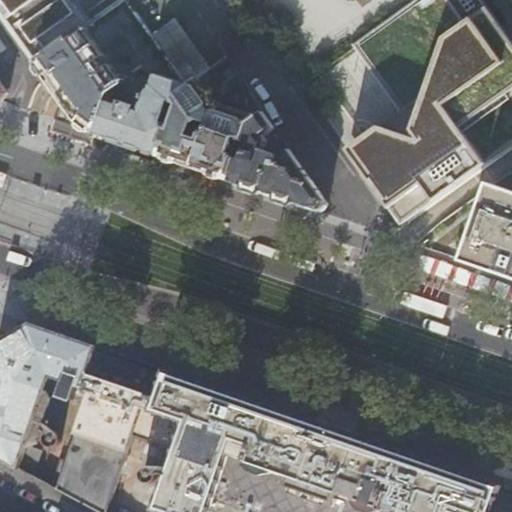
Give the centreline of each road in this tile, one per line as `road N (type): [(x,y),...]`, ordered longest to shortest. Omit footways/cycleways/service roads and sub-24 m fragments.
road 1 (primary): [(511,343),(206,238),(140,204),(0,154)]
road 2 (primary): [(0,260),(174,306),(511,424)]
